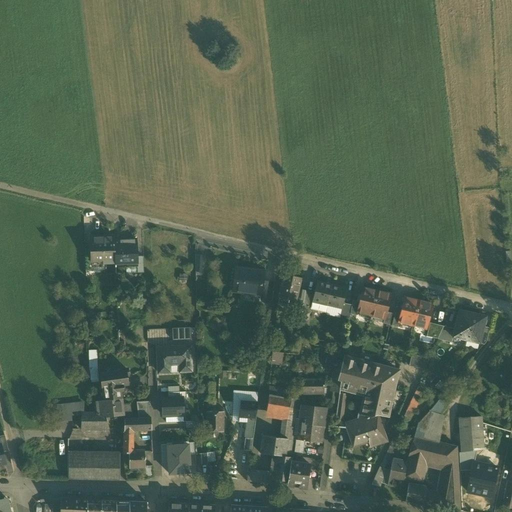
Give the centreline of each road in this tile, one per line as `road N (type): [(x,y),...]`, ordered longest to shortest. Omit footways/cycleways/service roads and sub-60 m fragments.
road 1 (residential): [(0,189),(511,306)]
road 2 (residential): [(411,511),(373,503),(21,486)]
